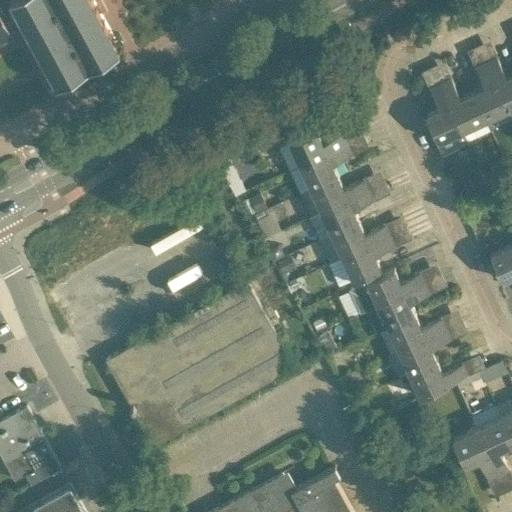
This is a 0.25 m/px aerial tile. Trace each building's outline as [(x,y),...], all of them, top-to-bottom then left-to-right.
[(13,0),(58,81),(121,47),(94,0),(13,0)] [(0,40),(14,33),(0,7),(0,40)] [(498,55),(487,60),(509,106),(511,104),(511,71),(506,74),(498,55)] [(486,117),(509,106),(487,60),(477,64),(486,84),(473,90),(486,117)] [(463,127),(486,117),(473,90),(461,96),(452,76),(441,81),(463,127)] [(469,140),(463,127),(441,81),(431,86),(440,105),(427,111),(440,138),(437,140),(443,152),(469,140)] [(290,139),(301,162),(348,140),(343,131),(324,140),(318,127),(290,139)] [(353,151),(348,140),(301,162),(312,185),(339,173),(333,161),(353,151)] [(226,155),(219,159),(226,173),(236,167),(229,154),(226,155)] [(492,164),(497,176),(509,171),(504,159),(492,164)] [(469,173),(475,186),(488,180),(482,167),(469,173)] [(339,173),(312,185),(300,191),(312,213),(323,208),(369,186),(364,176),(345,185),(339,173)] [(240,176),(230,181),(236,193),(246,187),(240,176)] [(369,186),(323,208),(334,231),(360,219),(354,206),(374,197),(369,186)] [(250,195),(258,211),(268,205),(261,189),(250,195)] [(262,217),(265,231),(279,227),(276,214),(262,217)] [(360,219),(334,231),(345,254),(391,233),(386,222),(366,231),(360,219)] [(395,243),(391,233),(345,254),(356,277),(382,265),(376,252),(395,243)] [(511,241),(510,242),(492,251),(504,278),(511,274),(511,241)] [(283,271),(294,266),(288,254),(278,259),(283,271)] [(367,307),(380,301),(425,280),(421,269),(401,278),(395,265),(369,278),(350,286),(361,310),(367,307)] [(290,279),(293,287),(300,284),(297,276),(290,279)] [(251,279),(106,348),(136,410),(148,411),(153,421),(152,432),(160,433),(185,421),(175,400),(177,370),(186,389),(185,405),(209,407),(280,373),(282,345),(251,279)] [(425,280),(380,301),(367,307),(377,330),(390,324),(417,312),(411,299),(430,290),(425,280)] [(390,324),(401,347),(447,326),(442,315),(422,324),(417,312),(390,324)] [(323,315),(314,319),(318,329),(327,324),(323,315)] [(452,336),(447,326),(401,347),(411,370),(438,358),(432,345),(452,336)] [(443,370),(438,358),(411,370),(422,393),(468,372),(463,361),(443,370)] [(486,380),(497,375),(491,363),(480,368),(486,380)] [(469,373),(456,379),(459,385),(471,379),(469,373)] [(28,471),(33,480),(61,464),(27,403),(0,417),(0,447),(16,477),(28,471)] [(511,408),(500,414),(511,439),(511,408)] [(501,447),(511,441),(511,439),(500,414),(477,424),(499,472),(510,466),(501,447)] [(489,476),(499,472),(477,424),(454,435),(467,463),(480,456),(489,476)] [(356,511),(330,466),(293,487),(283,470),(256,485),(255,484),(205,511),(356,511)] [(88,511),(71,481),(14,511),(88,511)]
